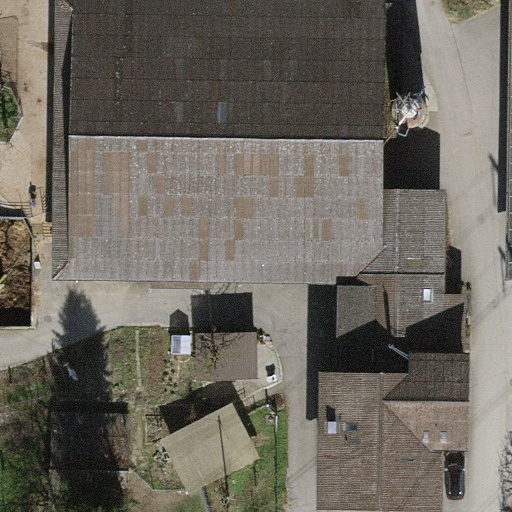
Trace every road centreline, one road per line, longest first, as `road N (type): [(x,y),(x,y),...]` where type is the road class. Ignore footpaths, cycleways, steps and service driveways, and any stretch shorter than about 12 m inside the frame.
road 1 (track): [(419,0),(493,132),(483,511)]
road 2 (track): [(0,362),(117,308),(302,308),(303,511)]
road 3 (track): [(61,334),(67,0)]
